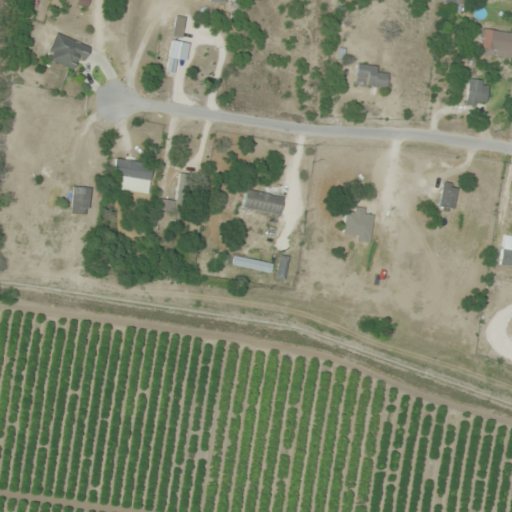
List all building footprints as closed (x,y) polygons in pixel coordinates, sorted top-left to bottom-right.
[(184,17),(174,16),(171,36),(181,38),(184,17)] [(511,52),(511,32),(470,26),(468,46),(511,52)] [(45,57),(72,70),(77,59),(83,62),(89,47),(57,33),(45,57)] [(378,66),(357,64),(355,85),(386,88),(387,72),(377,71),(378,66)] [(465,105),(486,107),(488,80),(467,78),(465,105)] [(252,96),(255,84),(232,79),(230,91),(252,96)] [(148,194),(152,164),(115,159),(112,177),(122,178),(120,190),(148,194)] [(193,175),(178,174),(176,201),(158,199),(158,215),(190,217),(193,175)] [(437,207),(453,210),(458,185),(442,182),(437,207)] [(71,213),(88,214),(90,188),(73,186),(71,213)] [(242,208),(279,215),(283,196),(245,189),(242,208)] [(344,234),(352,234),(352,241),(371,241),(371,214),(364,214),(364,208),(354,208),(354,213),(344,213),(344,234)] [(511,235),(502,235),(499,266),(511,267),(511,235)]
